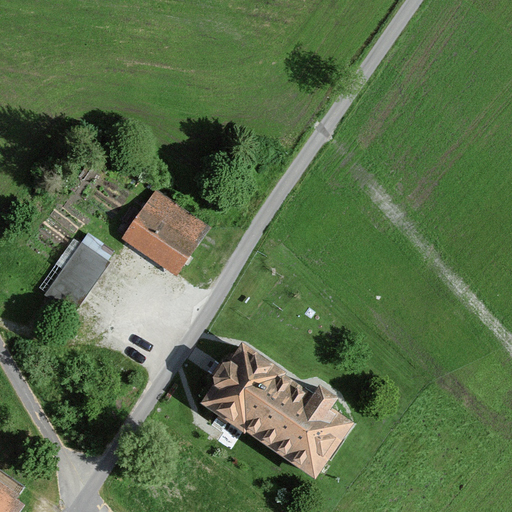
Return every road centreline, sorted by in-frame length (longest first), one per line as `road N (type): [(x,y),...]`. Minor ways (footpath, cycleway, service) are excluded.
road 1 (track): [(421,0),(66,511)]
road 2 (track): [(81,491),(0,355)]
